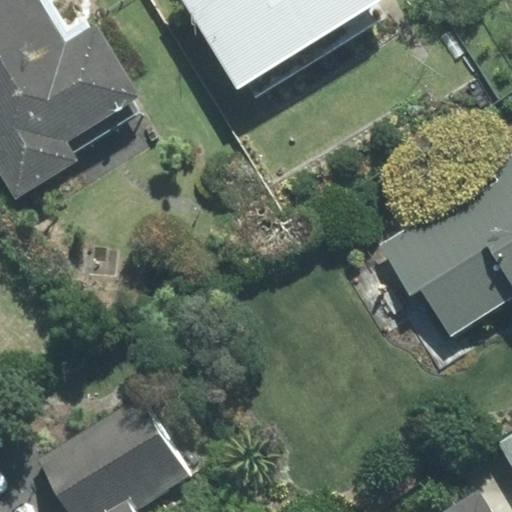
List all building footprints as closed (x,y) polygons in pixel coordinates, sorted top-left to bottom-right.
[(0,0),(0,133),(37,191),(99,152),(88,134),(162,88),(115,14),(86,33),(65,0),(0,0)] [(212,0),(262,79),(388,0),(212,0)] [(511,161),(390,237),(422,289),(436,281),(467,331),(511,303),(511,161)] [(150,511),(145,503),(201,468),(151,389),(45,455),(80,511),(150,511)] [(511,511),(511,493),(502,478),(445,511),(511,511)]
